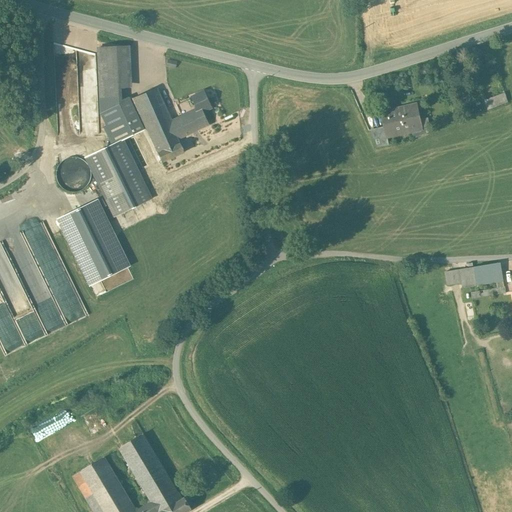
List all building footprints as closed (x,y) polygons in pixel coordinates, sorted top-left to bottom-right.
[(129,47),(97,49),(97,54),(98,89),(120,88),(131,87),(129,47)] [(176,62),(168,60),(166,66),(175,68),(176,62)] [(104,125),(102,127),(111,145),(121,140),(142,130),(144,130),(128,97),(121,100),(120,88),(98,89),(99,114),(104,125)] [(156,88),(132,98),(137,111),(153,146),(175,136),(177,135),(171,121),(156,88)] [(79,91),(80,115),(94,115),(93,91),(79,91)] [(196,110),(171,121),(177,135),(175,136),(177,139),(208,125),(203,112),(211,108),(204,91),(191,97),(196,110)] [(498,95),(485,100),(486,104),(491,102),(492,104),(501,101),(498,95)] [(416,104),(382,113),(385,127),(386,136),(387,135),(404,132),(404,133),(421,129),(416,104)] [(385,127),(369,131),(377,148),(389,145),(387,135),(386,136),(385,127)] [(142,130),(121,140),(137,172),(158,162),(142,130)] [(175,136),(153,146),(161,163),(183,153),(179,143),(179,144),(177,139),(175,136)] [(111,145),(85,158),(114,217),(150,199),(137,172),(121,140),(111,145)] [(89,181),(90,174),(89,168),(85,162),(79,159),(73,157),(66,159),(61,163),(57,168),(56,175),(57,181),(61,187),(66,191),(73,192),(80,191),(85,187),(89,181)] [(97,199),(56,219),(88,286),(130,265),(97,199)] [(500,262),(446,269),(448,286),(503,280),(500,262)] [(504,284),(471,291),(472,297),(505,290),(504,284)] [(160,511),(183,499),(144,434),(119,448),(150,500),(157,511),(160,511)] [(105,457),(80,471),(104,511),(138,511),(137,510),(105,457)] [(104,511),(80,471),(73,476),(94,511),(104,511)] [(160,511),(187,511),(192,509),(185,498),(183,499),(160,511)] [(148,504),(137,510),(138,511),(157,511),(150,500),(147,502),(148,504)]
